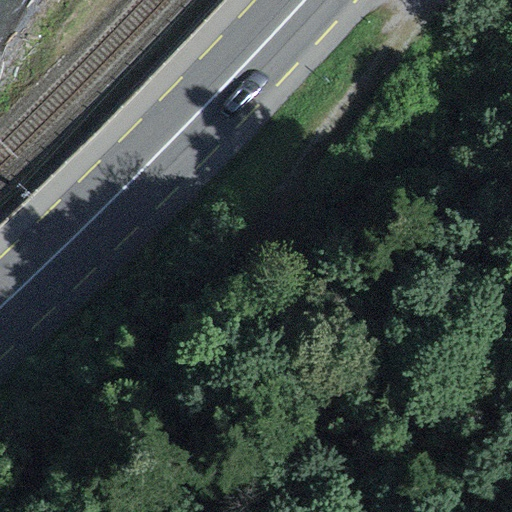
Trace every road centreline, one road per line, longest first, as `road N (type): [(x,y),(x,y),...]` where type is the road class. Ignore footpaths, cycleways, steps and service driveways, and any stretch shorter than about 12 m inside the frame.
road 1 (track): [(2,511),(120,408),(428,0)]
road 2 (primary): [(301,0),(70,240),(0,301)]
